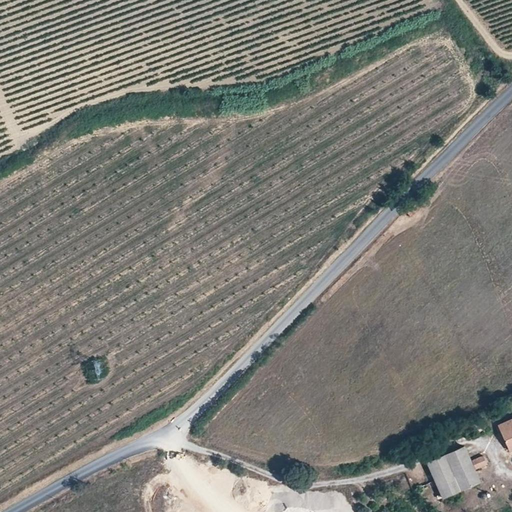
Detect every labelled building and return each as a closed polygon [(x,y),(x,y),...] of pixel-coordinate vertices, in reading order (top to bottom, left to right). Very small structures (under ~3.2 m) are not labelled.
[(410,216),(420,208),(414,201),(404,208),(410,216)] [(510,450),(511,449),(511,418),(498,425),(510,450)] [(445,454),(461,489),(479,481),(464,445),(445,454)] [(443,496),(461,489),(445,454),(428,462),(439,487),(443,496)] [(486,463),(483,455),(473,460),(476,468),(486,463)]
